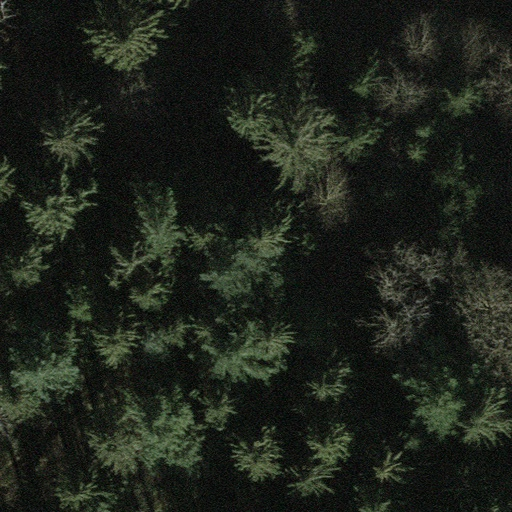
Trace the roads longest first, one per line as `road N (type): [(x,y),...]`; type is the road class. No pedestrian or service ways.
road 1 (track): [(395,283),(0,42)]
road 2 (track): [(511,314),(395,283)]
